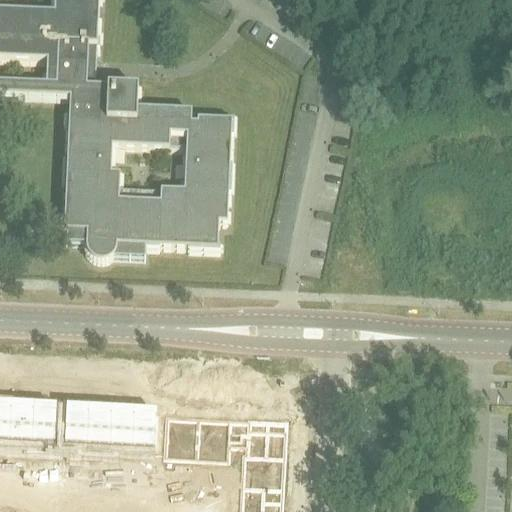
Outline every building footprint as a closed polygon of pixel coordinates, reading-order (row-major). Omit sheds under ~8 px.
[(0,0),(0,100),(71,104),(65,237),(87,238),(87,252),(87,255),(88,258),(89,260),(90,262),(92,264),(95,266),(97,267),(100,267),(103,268),(105,267),(108,267),(110,265),(113,264),(114,262),(116,259),(117,257),(117,254),(118,251),(218,256),(219,229),(228,230),(232,127),(198,125),(198,130),(192,129),(192,117),(138,115),(139,94),(96,92),(97,68),(99,0),(0,0)] [(0,407),(0,449),(10,450),(12,408),(10,408),(0,407)] [(12,408),(10,450),(32,451),(34,410),(32,410),(12,408)] [(34,410),(32,451),(56,452),(58,411),(56,411),(54,411),(52,411),(34,410)] [(66,411),(64,448),(86,449),(88,450),(89,413),(87,413),(66,411)] [(86,449),(86,454),(111,456),(111,451),(110,451),(112,414),(110,414),(89,413),(88,450),(86,449)] [(112,414),(110,451),(111,451),(132,452),(134,415),(132,415),(112,414)] [(134,415),(132,452),(156,453),(158,417),(153,416),(134,415)] [(166,418),(164,461),(173,462),(173,468),(236,471),(234,511),(282,511),(283,511),(283,499),(284,481),(285,467),(287,434),(279,433),(280,423),(247,421),(247,423),(231,422),(231,420),(210,419),(210,421),(200,420),(200,418),(179,417),(179,419),(166,418)] [(22,466),(22,477),(31,477),(31,467),(22,466)] [(31,467),(31,477),(40,478),(41,467),(31,467)] [(77,471),(77,482),(86,482),(86,472),(77,471)] [(86,472),(86,482),(95,483),(96,472),(86,472)] [(122,475),(121,486),(131,486),(131,476),(122,475)] [(131,476),(131,486),(140,487),(141,476),(131,476)]
